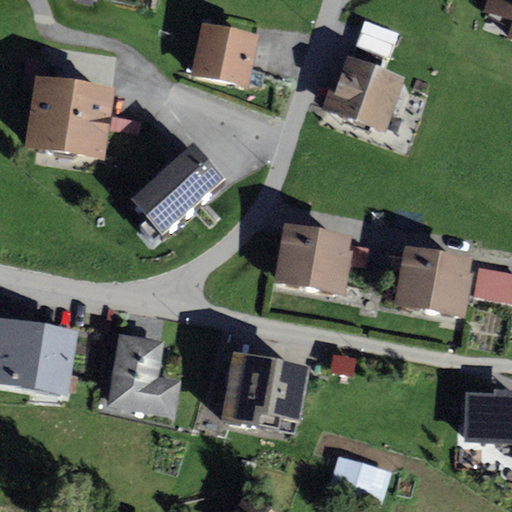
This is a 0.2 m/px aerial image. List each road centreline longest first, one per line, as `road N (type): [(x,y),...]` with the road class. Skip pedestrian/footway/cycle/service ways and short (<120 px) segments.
road 1 (residential): [(170,308),(197,270),(268,211),(336,0)]
road 2 (residential): [(511,368),(170,308)]
road 3 (residential): [(170,308),(0,276)]
